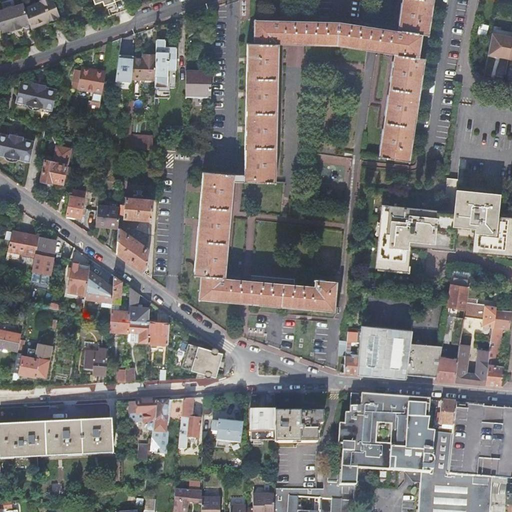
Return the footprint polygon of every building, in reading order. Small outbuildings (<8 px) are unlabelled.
[(60,17),(53,0),(51,0),(50,0),(46,0),(40,2),(41,4),(35,5),(34,5),(25,8),(29,24),(30,23),(31,25),(33,25),(35,24),(39,23),(48,20),(49,22),(51,22),(54,21),(55,21),(57,19),(57,17),(58,17),(59,17),(60,17)] [(400,31),(422,34),(428,36),(433,0),(401,0),(398,23),(397,23),(401,24),(400,31)] [(23,4),(0,10),(0,28),(1,32),(9,30),(10,31),(16,29),(21,28),(21,26),(29,24),(25,8),(23,4)] [(338,46),(415,57),(419,34),(398,31),(397,35),(338,26),(278,24),(278,20),(253,20),(253,21),(254,21),(257,21),(256,43),(279,44),(338,46)] [(338,22),(278,20),(278,24),(338,26),(397,35),(398,31),(396,31),(396,30),(338,22)] [(511,31),(493,28),(492,32),(511,36),(511,31)] [(488,54),(509,58),(511,42),(511,36),(492,32),(488,54)] [(156,40),(155,55),(155,76),(167,76),(167,70),(175,70),(175,49),(165,49),(165,41),(156,40)] [(244,175),(244,182),(244,183),(275,184),(275,182),(278,52),(278,51),(275,51),(275,45),(253,44),(253,43),(246,43),(244,175)] [(132,56),(118,55),(114,81),(130,82),(130,79),(132,58),(132,56)] [(142,58),(132,58),(130,79),(154,80),(155,76),(155,55),(142,55),(142,58)] [(425,59),(418,58),(396,55),(395,61),(392,61),(392,62),(378,157),(377,157),(409,162),(409,161),(408,161),(424,60),(425,60),(425,59)] [(85,113),(98,115),(105,72),(93,70),(92,73),(80,71),(74,70),(72,83),(78,84),(77,90),(89,92),(87,99),(85,113)] [(185,96),(210,96),(211,71),(185,71),(185,96)] [(51,115),(55,94),(44,91),(44,90),(44,89),(43,93),(40,92),(40,90),(39,89),(38,87),(35,87),(35,88),(34,89),(33,91),(30,90),(31,87),(30,87),(30,88),(19,86),(14,107),(16,107),(21,109),(24,110),(26,111),(28,113),(31,115),(37,114),(40,113),(43,114),(49,115),(51,115)] [(75,97),(87,99),(89,92),(77,90),(75,97)] [(0,138),(0,160),(1,161),(2,163),(5,165),(8,167),(13,166),(17,164),(20,165),(25,167),(27,167),(32,146),(21,143),(21,141),(20,145),(16,144),(17,142),(16,140),(15,139),(12,139),(12,140),(11,141),(10,143),(7,142),(8,139),(7,138),(7,140),(0,138)] [(124,149),(152,150),(153,143),(143,143),(143,138),(138,138),(138,142),(125,141),(124,149)] [(56,147),(69,150),(70,144),(57,141),(56,147)] [(71,186),(74,169),(66,167),(69,150),(56,147),(53,162),(51,162),(52,160),(44,159),(39,181),(50,184),(51,182),(71,186)] [(225,270),(233,182),(233,181),(230,181),(231,175),(234,176),(234,175),(202,171),(202,173),(193,275),(193,276),(199,277),(199,276),(221,278),(222,271),(225,271),(226,270),(225,270)] [(70,188),(65,215),(81,218),(86,192),(70,188)] [(454,224),(459,225),(465,192),(457,191),(454,214),(382,207),(380,224),(379,237),(376,268),(378,268),(406,271),(406,267),(408,254),(406,254),(406,244),(431,246),(451,248),(452,238),(453,228),(454,224)] [(459,225),(469,226),(474,193),(465,192),(459,225)] [(476,240),(474,250),(479,251),(511,254),(511,218),(496,217),(498,195),(474,193),(469,226),(476,227),(476,230),(475,240),(476,240)] [(132,199),(119,197),(118,210),(118,215),(123,215),(123,218),(149,220),(151,200),(149,200),(149,199),(148,197),(143,197),(141,198),(141,200),(132,199)] [(117,228),(118,215),(118,210),(97,208),(95,227),(117,228)] [(115,253),(142,272),(146,266),(147,248),(136,241),(134,241),(132,239),(132,238),(117,228),(115,253)] [(7,251),(35,256),(35,254),(38,237),(11,232),(7,251)] [(38,237),(35,254),(53,257),(56,240),(38,237)] [(455,238),(452,238),(451,248),(431,246),(431,249),(454,252),(455,238)] [(35,256),(32,271),(30,281),(47,285),(53,257),(35,254),(35,256)] [(89,271),(89,266),(72,263),(69,282),(87,284),(89,271)] [(101,306),(110,307),(111,303),(112,288),(89,271),(87,284),(85,299),(101,302),(101,306)] [(466,303),(470,278),(451,275),(448,298),(447,306),(466,309),(466,303)] [(111,303),(120,303),(121,282),(113,276),(112,288),(111,303)] [(314,279),(313,286),(314,286),(313,289),(223,282),(224,279),(202,277),(200,299),(197,298),(197,300),(333,311),(333,312),(338,312),(338,305),(335,305),(337,281),(330,280),(315,279),(314,279)] [(313,286),(225,278),(225,279),(224,279),(223,282),(313,289),(314,286),(313,286)] [(137,301),(138,294),(129,288),(128,301),(137,301)] [(126,333),(127,320),(128,305),(128,304),(120,303),(111,303),(110,307),(108,332),(126,333)] [(482,326),(493,327),(496,307),(485,305),(466,303),(466,309),(464,316),(483,319),(482,326)] [(127,320),(148,322),(149,308),(140,308),(140,306),(128,305),(127,320)] [(492,332),(490,351),(485,385),(501,386),(504,367),(496,365),(498,351),(506,352),(511,310),(496,307),(493,327),(492,332)] [(137,342),(146,343),(148,323),(148,322),(127,320),(126,333),(137,334),(137,342)] [(460,346),(460,344),(464,321),(458,320),(456,320),(454,332),(453,345),(455,345),(460,346)] [(146,343),(167,345),(169,324),(148,323),(146,343)] [(405,378),(406,374),(409,342),(411,330),(361,326),(361,333),(357,374),(405,378)] [(20,339),(20,334),(0,330),(0,348),(17,352),(20,339)] [(361,333),(348,332),(347,342),(347,352),(346,352),(345,356),(344,373),(357,374),(361,333)] [(126,341),(137,342),(137,334),(126,333),(126,341)] [(17,352),(13,377),(18,378),(19,374),(36,377),(36,376),(45,377),(49,351),(40,350),(38,358),(38,360),(34,359),(27,357),(22,357),(22,354),(24,340),(20,339),(17,352)] [(345,356),(346,352),(347,352),(347,342),(339,341),(338,355),(345,356)] [(437,377),(440,358),(441,348),(442,345),(409,342),(406,374),(436,377),(437,377)] [(197,373),(195,378),(210,378),(211,374),(206,370),(208,368),(210,364),(211,359),(211,355),(216,355),(217,351),(212,347),(211,351),(187,344),(180,368),(197,373)] [(485,385),(490,351),(479,350),(476,374),(467,372),(471,345),(460,344),(460,346),(459,348),(458,358),(455,382),(485,385)] [(95,373),(105,374),(107,348),(97,348),(97,352),(84,351),(83,367),(96,368),(95,373)] [(455,358),(458,358),(453,357),(446,357),(446,349),(441,348),(440,358),(446,359),(449,360),(454,360),(455,358)] [(436,380),(455,382),(458,358),(455,358),(454,360),(449,360),(446,359),(440,358),(437,377),(436,377),(436,380)] [(116,383),(124,383),(125,368),(125,367),(117,366),(116,383)] [(124,383),(133,382),(133,368),(125,368),(124,383)] [(430,401),(350,395),(348,414),(344,414),(343,426),(338,425),(337,445),(342,446),(340,471),(322,470),(322,490),(273,489),(273,496),(272,511),(353,511),(357,469),(421,473),(418,511),(489,511),(491,478),(511,479),(511,487),(507,487),(505,505),(511,505),(511,408),(503,408),(503,409),(500,409),(492,477),(455,474),(455,476),(448,475),(430,474),(430,471),(432,471),(433,463),(432,462),(431,459),(430,457),(433,433),(426,432),(430,403),(429,403),(430,401)] [(202,399),(201,415),(207,415),(210,414),(210,398),(202,399)] [(191,399),(178,400),(178,404),(181,405),(179,419),(177,446),(183,447),(184,438),(197,439),(198,421),(190,420),(191,399)] [(178,400),(155,401),(152,422),(151,431),(149,446),(148,452),(150,452),(150,453),(155,455),(156,453),(162,454),(166,432),(162,432),(164,421),(167,422),(167,419),(179,419),(181,405),(178,404),(178,400)] [(155,401),(127,403),(127,415),(142,414),(143,422),(147,423),(146,429),(146,430),(147,431),(151,431),(152,422),(155,401)] [(455,403),(441,402),(438,425),(453,426),(455,403)] [(453,426),(448,475),(455,476),(455,474),(492,477),(500,409),(494,408),(494,407),(491,407),(491,408),(483,408),(483,406),(455,403),(453,426)] [(273,413),(273,411),(254,412),(254,414),(248,415),(248,432),(249,432),(249,442),(273,442),(273,413)] [(320,413),(273,413),(273,442),(273,443),(315,442),(315,425),(320,424),(320,413)] [(142,414),(127,415),(127,423),(143,422),(142,414)] [(0,457),(13,457),(13,460),(36,459),(36,456),(111,453),(110,422),(0,426),(0,457)] [(211,424),(211,436),(217,436),(217,444),(239,444),(240,425),(217,424),(217,425),(211,424)] [(148,452),(149,446),(142,445),(140,445),(139,446),(138,446),(137,449),(137,451),(137,454),(137,457),(138,458),(145,459),(146,452),(148,452)] [(184,511),(186,503),(199,504),(200,499),(200,492),(178,491),(175,491),(173,491),(170,511),(184,511)] [(272,511),(273,496),(251,497),(251,509),(251,511),(272,511)] [(142,511),(153,511),(155,500),(144,498),(142,510),(142,511)] [(199,504),(199,511),(217,511),(218,499),(200,499),(199,504)]
